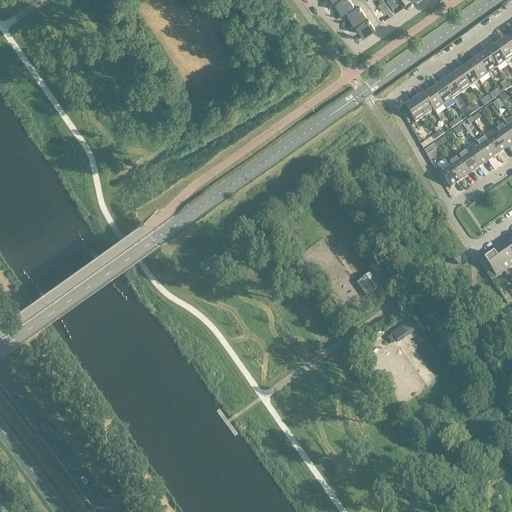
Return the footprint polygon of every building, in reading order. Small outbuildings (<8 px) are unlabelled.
[(355,0),(332,0),(340,11),(343,8),(355,0)] [(365,0),(355,0),(343,8),(352,21),(371,8),(365,0)] [(383,0),(382,0),(378,3),(381,8),(386,5),(383,0)] [(381,21),(371,8),(352,21),(362,34),(381,21)] [(511,57),(511,53),(504,42),(495,48),(505,63),(511,57)] [(505,63),(495,48),(486,54),(497,69),(505,63)] [(497,69),(486,54),(477,60),(488,75),(497,69)] [(488,75),(477,60),(469,67),(479,81),(488,75)] [(479,81),(469,67),(460,73),(470,87),(479,81)] [(470,87),(460,73),(451,79),(461,94),(470,87)] [(461,94),(451,79),(442,85),(452,100),(461,94)] [(452,100),(442,85),(433,91),(444,106),(452,100)] [(444,106),(433,91),(424,98),(433,110),(435,112),(444,106)] [(423,96),(414,102),(425,117),(433,110),(424,98),(423,96)] [(493,103),(497,108),(503,104),(500,99),(493,103)] [(425,117),(414,102),(405,108),(415,123),(425,117)] [(511,135),(504,124),(495,131),(506,147),(511,142),(511,143),(511,135)] [(506,147),(495,131),(485,137),(497,155),(501,152),(500,151),(506,147)] [(497,155),(485,137),(476,144),(487,160),(493,156),(494,157),(497,155)] [(487,160),(476,144),(467,150),(479,168),(482,166),(481,164),(487,160)] [(434,145),(424,152),(427,156),(437,149),(434,145)] [(479,168),(467,150),(457,157),(468,173),(474,169),(475,170),(479,168)] [(468,173),(457,157),(448,164),(460,181),(464,179),(462,177),(468,173)] [(460,181),(448,164),(438,171),(449,186),(456,182),(457,183),(460,181)] [(511,242),(503,249),(511,261),(511,242)] [(511,267),(511,261),(503,249),(495,255),(511,278),(511,277),(511,276),(508,270),(511,267)] [(495,255),(486,262),(492,271),(487,275),(492,281),(504,272),(509,279),(511,278),(495,255)] [(375,279),(371,282),(361,289),(366,296),(376,289),(374,286),(378,283),(375,279)] [(430,323),(421,311),(415,315),(424,327),(430,323)] [(413,331),(407,323),(392,334),(397,342),(413,331)] [(367,348),(360,354),(366,362),(373,356),(367,348)]
